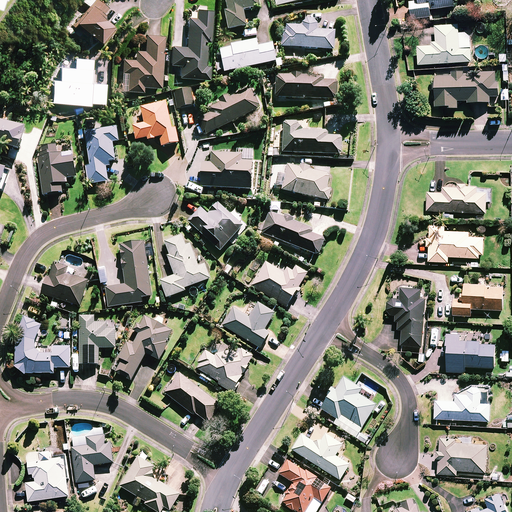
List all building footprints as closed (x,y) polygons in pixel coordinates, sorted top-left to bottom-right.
[(108,9),(96,0),(85,0),(84,2),(90,8),(74,27),(83,34),(85,33),(98,44),(111,28),(100,18),(108,9)] [(226,0),(230,30),(246,28),(244,11),(259,9),(258,0),(226,0)] [(410,0),(413,20),(431,18),(430,11),(457,8),(456,0),(410,0)] [(212,11),(197,10),(196,20),(188,19),(187,48),(172,47),(171,65),(180,66),(180,79),(208,81),(209,67),(206,67),(207,43),(210,43),(212,11)] [(318,28),(284,25),(282,47),(335,52),(336,33),(317,32),(318,28)] [(460,50),(458,26),(435,28),(436,47),(418,48),(419,67),(472,63),(471,49),(460,50)] [(164,37),(145,36),(144,52),(136,52),(136,61),(123,60),(122,74),(127,74),(126,92),(143,93),(143,88),(161,89),(164,37)] [(259,48),(257,41),(231,47),(232,48),(221,51),(224,63),(217,64),(219,74),(277,63),(273,45),(259,48)] [(91,61),(74,60),(74,70),(61,69),(60,82),(54,82),(52,104),(88,106),(88,104),(104,105),(105,86),(89,84),(91,61)] [(458,108),(458,101),(467,101),(467,104),(490,104),(490,98),(498,98),(498,84),(496,84),(496,75),(464,75),(464,73),(435,73),(435,108),(458,108)] [(313,77),(277,75),(276,99),(336,101),(337,82),(325,82),(325,79),(313,79),(313,77)] [(195,116),(206,137),(259,110),(248,88),(195,116)] [(195,107),(191,89),(175,93),(179,110),(195,107)] [(173,130),(167,103),(141,109),(145,125),(134,127),(137,141),(148,139),(148,142),(161,139),(162,148),(179,145),(176,130),(173,130)] [(12,125),(0,121),(0,146),(20,153),(27,130),(19,128),(21,122),(14,120),(12,125)] [(301,123),(284,122),(283,154),(342,156),(342,138),(327,137),(328,132),(301,131),(301,123)] [(120,143),(117,129),(86,134),(91,167),(86,167),(89,186),(109,183),(107,168),(111,167),(110,163),(116,162),(113,144),(120,143)] [(58,155),(57,146),(42,148),(43,154),(38,154),(38,158),(44,197),(63,194),(62,185),(71,184),(70,179),(77,178),(74,153),(58,155)] [(254,151),(243,150),(237,150),(236,156),(213,155),(212,165),(203,165),(202,189),(252,191),(254,151)] [(286,179),(281,178),(279,187),(284,188),(283,192),(329,202),(332,191),(327,190),(331,176),(314,172),(314,169),(300,166),(299,169),(289,166),(286,179)] [(11,174),(0,169),(0,196),(1,197),(11,174)] [(444,213),(444,221),(454,221),(454,214),(486,215),(486,203),(491,203),(491,190),(444,188),(444,194),(428,194),(428,212),(444,213)] [(244,228),(219,204),(208,216),(201,210),(189,223),(221,253),(244,228)] [(281,205),(272,204),(271,211),(280,212),(281,205)] [(312,229),(270,213),(262,235),(319,257),(325,240),(310,234),(312,229)] [(429,239),(427,239),(427,248),(429,249),(428,263),(448,264),(449,259),(480,260),(480,256),(483,256),(484,238),(470,238),(470,233),(445,232),(445,230),(443,230),(443,227),(430,227),(429,239)] [(187,247),(183,236),(165,242),(170,257),(168,257),(175,277),(161,282),(167,299),(186,292),(185,290),(211,281),(205,266),(199,268),(197,263),(202,261),(199,252),(194,254),(191,246),(187,247)] [(152,298),(145,243),(121,246),(127,287),(107,289),(110,308),(143,304),(142,300),(152,298)] [(287,270),(269,259),(251,287),(288,309),(309,276),(290,265),(287,270)] [(69,268),(55,264),(51,278),(48,278),(42,296),(81,308),(89,282),(67,275),(69,268)] [(253,275),(246,272),(242,280),(249,283),(253,275)] [(504,288),(464,285),(463,304),(454,304),(453,316),(471,318),(471,310),(502,312),(504,288)] [(401,289),(400,301),(394,300),(393,301),(392,301),(391,302),(390,303),(389,304),(388,306),(388,307),(388,308),(388,310),(388,311),(388,312),(389,314),(390,315),(391,315),(392,316),(397,317),(396,330),(403,331),(402,347),(422,348),(426,301),(421,300),(421,291),(401,289)] [(275,315),(259,305),(250,319),(234,309),(223,327),(261,350),(270,335),(265,332),(275,315)] [(95,324),(95,317),(81,317),(81,366),(100,366),(100,350),(117,350),(117,330),(108,330),(108,324),(95,324)] [(175,333),(144,318),(136,333),(140,335),(134,346),(128,342),(118,360),(121,361),(115,374),(132,383),(147,355),(160,362),(175,333)] [(36,351),(36,342),(42,326),(25,320),(18,339),(22,340),(14,360),(17,371),(34,377),(34,374),(54,375),(55,371),(56,370),(71,370),(71,348),(54,348),(54,358),(36,351)] [(447,349),(443,349),(442,358),(447,358),(446,374),(466,375),(466,369),(495,370),(497,345),(481,344),(481,342),(467,341),(468,336),(448,335),(447,349)] [(212,382),(213,380),(220,383),(218,386),(234,394),(253,358),(241,352),(237,358),(226,352),(216,358),(206,352),(197,369),(204,373),(201,377),(212,382)] [(222,407),(180,375),(165,394),(195,417),(196,415),(209,424),(222,407)] [(356,439),(376,407),(369,402),(373,395),(366,390),(361,398),(359,396),(362,391),(343,380),(336,391),(332,389),(320,410),(337,421),(334,425),(356,439)] [(481,396),(453,395),(453,403),(436,402),(435,420),(490,423),(490,406),(481,405),(481,396)] [(106,444),(104,428),(89,430),(89,434),(72,436),(77,484),(96,482),(94,467),(114,465),(112,444),(106,444)] [(59,444),(58,433),(49,434),(50,445),(59,444)] [(342,447),(325,436),(318,447),(313,444),(302,437),(292,452),(340,482),(349,466),(335,458),(342,447)] [(458,440),(441,439),(438,475),(457,476),(458,472),(486,474),(488,446),(458,444),(458,440)] [(51,462),(50,454),(28,456),(30,484),(27,485),(29,503),(70,499),(66,461),(51,462)] [(150,477),(155,468),(139,458),(120,487),(146,504),(145,505),(155,511),(162,511),(165,508),(170,511),(181,496),(158,482),(150,477)] [(282,504),(294,511),(316,511),(331,489),(287,463),(279,476),(294,484),(282,504)] [(357,499),(348,493),(344,499),(353,505),(357,499)] [(507,511),(501,494),(485,500),(489,509),(481,511),(480,511),(479,509),(470,511),(507,511)] [(401,509),(400,510),(399,511),(397,511),(417,511),(416,506),(415,507),(413,502),(400,505),(401,509)]
